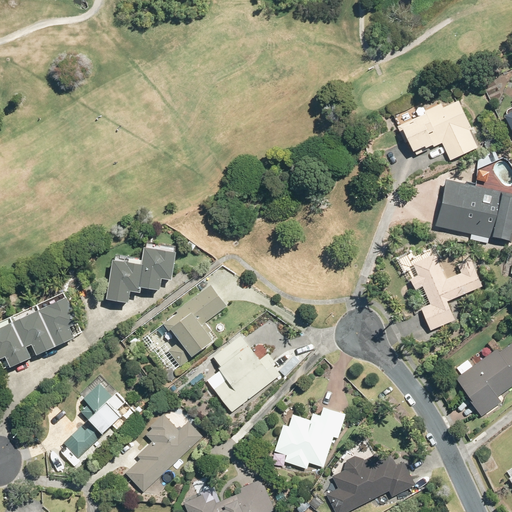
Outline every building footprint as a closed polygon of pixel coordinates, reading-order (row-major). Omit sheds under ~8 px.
[(440,103),(423,111),(424,112),(412,117),(412,119),(396,125),(404,143),(407,141),(412,150),(423,145),(424,147),(432,144),(433,146),(441,142),(449,160),(477,147),(469,129),(471,129),(458,99),(442,106),(440,103)] [(511,234),(511,192),(445,178),(434,225),(510,242),(511,234)] [(142,284),(143,284),(162,287),(164,275),(174,276),(178,249),(177,248),(177,244),(149,239),(148,244),(146,244),(144,256),(143,261),(145,262),(142,284)] [(191,241),(188,245),(193,249),(197,244),(191,241)] [(145,262),(143,261),(144,256),(117,252),(116,257),(115,257),(109,296),(131,299),(133,288),(143,289),(143,284),(142,284),(145,262)] [(412,263),(417,275),(410,278),(415,290),(422,286),(429,303),(420,307),(430,330),(454,320),(446,300),(481,285),(470,259),(457,264),(460,273),(445,279),(434,254),(412,263)] [(165,322),(179,342),(170,349),(182,365),(194,355),(193,354),(214,338),(209,332),(212,329),(206,321),(228,305),(212,283),(178,309),(179,311),(165,322)] [(65,290),(39,302),(58,343),(84,331),(65,290)] [(39,302),(12,314),(26,344),(28,344),(32,355),(58,343),(39,302)] [(12,314),(0,319),(0,356),(5,368),(32,355),(28,344),(26,344),(12,314)] [(229,377),(216,388),(234,411),(282,373),(274,362),(276,360),(270,352),(262,358),(243,333),(215,355),(222,364),(220,366),(229,377)] [(139,334),(133,339),(137,343),(142,339),(139,334)] [(455,377),(471,399),(469,400),(481,416),(501,401),(497,396),(511,385),(511,340),(498,351),(495,347),(473,364),(455,377)] [(85,397),(90,402),(82,409),(90,418),(65,441),(80,457),(105,432),(104,432),(123,414),(118,408),(126,400),(118,392),(114,395),(101,381),(85,397)] [(276,450),(288,454),(286,461),(308,468),(311,461),(325,466),(335,435),(340,436),(348,412),(325,405),(325,407),(321,405),(318,413),(314,412),(312,418),(294,413),(290,425),(285,423),(276,450)] [(142,458),(127,472),(145,491),(204,435),(190,420),(181,429),(165,412),(152,425),(154,427),(148,433),(154,440),(139,454),(142,458)] [(348,458),(345,467),(346,469),(334,475),(340,487),(328,493),(337,511),(346,511),(390,490),(393,496),(417,484),(404,460),(397,464),(391,454),(382,459),(376,454),(366,459),(365,457),(356,454),(348,458)] [(269,511),(276,509),(263,478),(241,487),(243,492),(218,502),(216,498),(212,490),(186,501),(190,511),(269,511)] [(311,501),(318,508),(323,503),(316,496),(311,501)]
